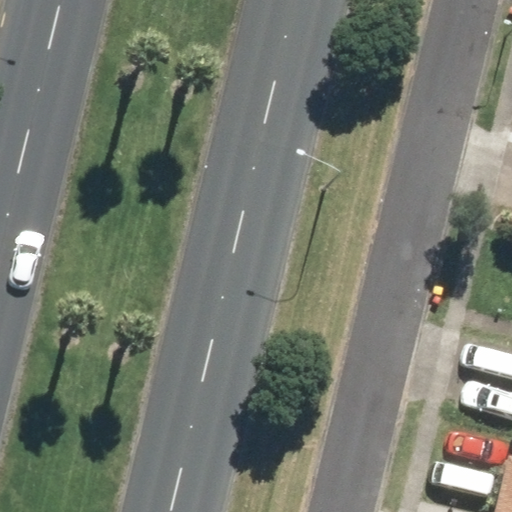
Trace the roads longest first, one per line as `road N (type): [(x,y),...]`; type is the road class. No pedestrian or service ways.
road 1 (residential): [(467,0),(341,511)]
road 2 (primary): [(304,0),(181,511)]
road 3 (primary): [(0,248),(61,0)]
